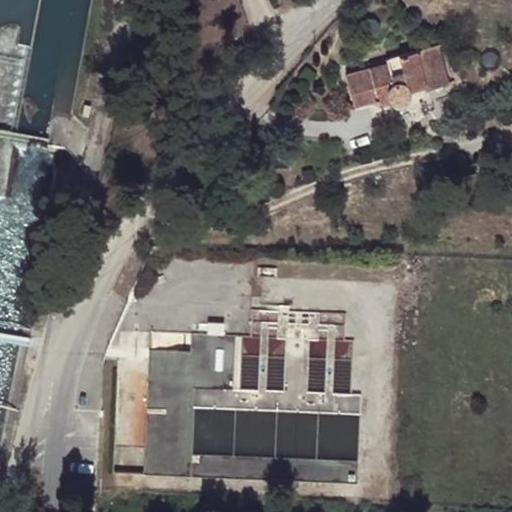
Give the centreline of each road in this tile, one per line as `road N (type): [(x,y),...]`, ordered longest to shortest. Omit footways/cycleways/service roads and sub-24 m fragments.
road 1 (unclassified): [(73,326),(196,139),(332,0)]
road 2 (track): [(511,137),(368,168),(198,232),(120,244)]
road 3 (unclassified): [(73,326),(43,377),(13,511)]
road 4 (unclassified): [(38,511),(73,326)]
